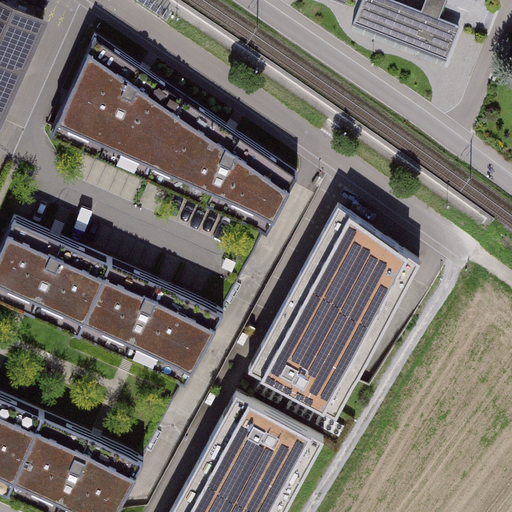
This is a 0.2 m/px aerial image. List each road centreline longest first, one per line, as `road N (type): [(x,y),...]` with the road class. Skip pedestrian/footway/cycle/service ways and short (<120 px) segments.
road 1 (residential): [(468,255),(100,0)]
road 2 (residential): [(511,181),(248,0)]
road 3 (track): [(310,511),(468,255)]
